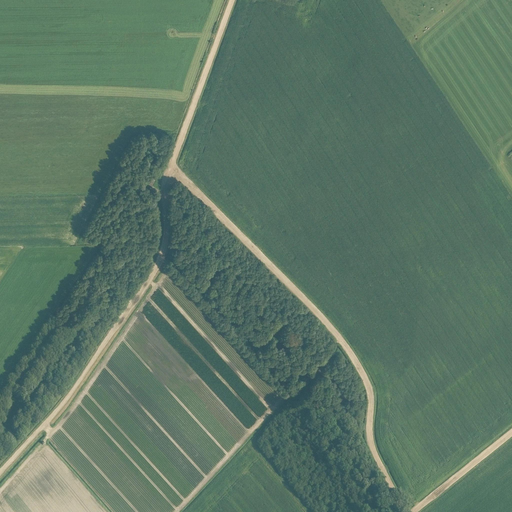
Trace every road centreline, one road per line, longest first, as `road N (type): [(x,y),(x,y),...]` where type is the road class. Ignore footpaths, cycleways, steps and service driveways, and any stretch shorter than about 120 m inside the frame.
road 1 (track): [(170,170),(298,294),(359,367),(373,451),(406,511)]
road 2 (track): [(0,473),(69,395),(159,259),(170,170)]
road 3 (track): [(170,170),(232,0)]
road 4 (track): [(412,511),(511,432)]
